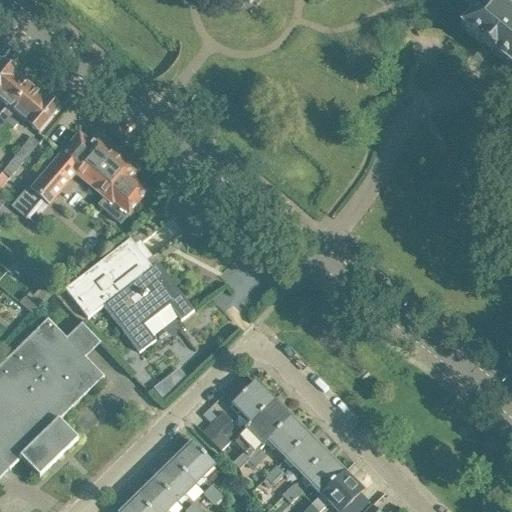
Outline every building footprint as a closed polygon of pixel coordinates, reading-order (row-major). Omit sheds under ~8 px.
[(511,0),(461,0),(475,10),(459,29),(477,44),(495,58),(511,71),(511,0)] [(10,111),(30,87),(15,75),(16,75),(2,63),(1,64),(0,62),(0,102),(7,107),(0,115),(0,132),(12,113),(10,111)] [(39,135),(46,125),(59,110),(47,100),(46,101),(30,87),(10,111),(12,113),(0,132),(0,149),(12,129),(13,130),(21,120),(39,135)] [(34,225),(49,206),(76,173),(93,187),(118,158),(96,140),(91,146),(79,136),(66,151),(32,191),(28,188),(11,208),(26,221),(28,220),(34,225)] [(31,138),(3,173),(10,179),(38,143),(31,138)] [(119,225),(134,208),(147,192),(130,178),(135,173),(118,158),(93,187),(105,197),(97,207),(119,225)] [(129,241),(113,253),(66,291),(88,319),(102,308),(138,355),(155,342),(143,326),(169,307),(181,322),(194,312),(181,296),(175,300),(163,284),(168,280),(157,265),(151,269),(146,263),(152,259),(140,243),(134,247),(129,241)] [(29,294),(19,305),(33,316),(42,306),(33,297),(29,294)] [(0,367),(0,479),(20,460),(39,479),(78,441),(59,422),(104,379),(47,321),(0,367)] [(162,404),(174,392),(166,381),(152,392),(162,404)] [(227,401),(232,406),(250,425),(273,403),(255,385),(257,384),(256,383),(241,397),(237,393),(238,392),(238,391),(227,401)] [(273,403),(250,425),(231,443),(242,455),(232,464),(238,471),(248,462),(260,451),(268,443),(290,421),(273,403)] [(220,433),(230,422),(223,414),(203,434),(221,452),(231,443),(220,433)] [(290,421),(268,443),(285,460),(307,438),(290,421)] [(325,456),(307,438),(285,460),(303,478),(325,456)] [(173,463),(195,486),(214,468),(191,444),(190,445),(191,446),(173,463)] [(260,451),(248,462),(254,468),(266,457),(260,451)] [(343,474),(325,456),(303,478),(320,496),(343,474)] [(155,481),(177,503),(195,486),(173,463),(155,481)] [(277,468),(265,480),(272,488),(284,476),(277,468)] [(361,492),(343,474),(320,496),(310,507),(315,511),(320,511),(328,504),(336,511),(342,511),(363,492),(362,491),(361,492)] [(137,498),(150,511),(168,511),(177,503),(155,481),(137,498)] [(290,505),(308,489),(301,481),(283,497),(290,505)] [(223,498),(211,487),(203,495),(214,507),(223,498)] [(150,511),(137,498),(122,511),(150,511)]
